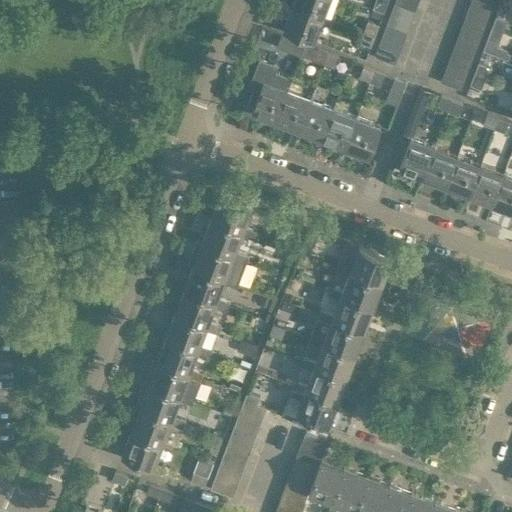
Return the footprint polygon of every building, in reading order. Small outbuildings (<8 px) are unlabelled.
[(329,0),(294,0),(293,4),(323,16),(329,0)] [(418,2),(413,0),(396,0),(395,5),(414,12),(418,2)] [(472,0),(469,9),(489,17),(493,6),(475,0),(472,0)] [(284,28),(314,40),(323,16),(293,4),(284,28)] [(414,12),(395,5),(391,15),(411,22),(414,12)] [(489,17),(469,9),(465,19),(485,27),(489,17)] [(411,22),(391,15),(387,25),(407,33),(411,22)] [(507,21),(496,17),(492,28),(503,32),(507,21)] [(485,27),(465,19),(461,30),(481,37),(485,27)] [(380,25),(369,21),(364,32),(375,36),(380,25)] [(407,33),(387,25),(383,36),(403,43),(407,33)] [(488,38),(499,42),(503,32),(492,28),(488,38)] [(481,37),(461,30),(457,40),(477,48),(481,37)] [(360,43),(371,47),(375,36),(364,32),(360,43)] [(304,44),(281,35),(276,46),(300,55),(304,44)] [(403,43),(383,36),(379,46),(399,53),(403,43)] [(477,48),(457,40),(454,50),(473,58),(477,48)] [(375,56),(395,64),(399,53),(379,46),(375,56)] [(317,49),(313,60),(324,64),(328,53),(317,49)] [(473,58),(454,50),(450,61),(469,68),(473,58)] [(334,68),(338,57),(328,53),(324,64),(334,68)] [(254,87),(247,104),(254,106),(252,111),(276,120),(287,90),(292,77),(276,72),(279,65),(259,58),(249,85),(254,87)] [(469,68),(450,61),(446,71),(465,78),(469,68)] [(489,68),(478,63),(474,75),(485,79),(489,68)] [(363,66),(359,77),(371,82),(375,71),(363,66)] [(375,71),(371,82),(381,86),(385,75),(375,71)] [(442,81),(461,89),(465,78),(446,71),(442,81)] [(470,85),(481,89),(485,79),(474,75),(470,85)] [(406,81),(394,77),(385,100),(397,105),(406,81)] [(420,88),(417,97),(425,101),(429,91),(420,88)] [(287,90),(276,120),(300,129),(311,99),(287,90)] [(441,96),(437,107),(448,111),(453,100),(441,96)] [(311,99),(300,129),(322,138),(334,108),(311,99)] [(458,115),(463,104),(453,100),(448,111),(458,115)] [(334,108),(322,138),(346,147),(358,117),(334,108)] [(487,113),(483,124),(494,129),(498,117),(487,113)] [(369,155),(380,125),(358,117),(346,147),(369,155)] [(505,133),(509,121),(498,117),(494,129),(505,133)] [(410,137),(399,167),(424,176),(435,146),(410,137)] [(435,146),(424,176),(446,185),(458,155),(435,146)] [(458,155),(446,185),(470,194),(481,164),(458,155)] [(481,164),(470,194),(493,202),(505,173),(481,164)] [(511,209),(511,175),(505,173),(493,202),(511,209)] [(257,231),(245,227),(252,206),(220,194),(211,218),(244,231),(242,235),(254,240),(257,231)] [(236,250),(242,235),(244,231),(211,218),(202,242),(235,254),(233,258),(246,263),(249,255),(236,250)] [(282,236),(278,244),(288,248),(292,241),(282,236)] [(197,240),(192,254),(197,256),(193,265),(226,278),(224,283),(236,287),(238,283),(246,263),(233,258),(235,254),(202,242),(197,240)] [(336,271),(348,276),(350,271),(382,283),(391,259),(359,247),(351,268),(339,263),(336,271)] [(218,298),(224,283),(226,278),(193,265),(185,289),(217,302),(215,306),(228,311),(231,303),(218,298)] [(327,295),(339,299),(341,295),(373,307),(382,283),(350,271),(348,276),(342,291),(330,287),(327,295)] [(210,321),(215,306),(217,302),(185,289),(176,312),(208,325),(206,329),(219,334),(222,326),(210,321)] [(260,304),(268,307),(271,298),(264,295),(260,304)] [(339,299),(334,314),(321,310),(318,319),(331,323),(332,319),(365,330),(373,307),(341,295),(339,299)] [(201,345),(206,329),(208,325),(176,312),(167,336),(199,349),(197,353),(210,358),(213,350),(201,345)] [(309,342),(322,346),(323,342),(356,354),(365,330),(332,319),(331,323),(318,319),(309,342)] [(192,369),(197,353),(199,349),(167,336),(158,359),(190,372),(189,377),(201,381),(204,373),(192,369)] [(256,344),(242,339),(238,350),(252,356),(256,344)] [(323,342),(322,346),(316,362),(303,357),(300,365),(313,370),(314,366),(347,378),(356,354),(323,342)] [(152,357),(147,372),(153,374),(149,383),(181,396),(180,400),(192,405),(194,401),(201,381),(189,377),(190,372),(158,359),(158,360),(152,357)] [(313,370),(307,386),(294,381),(291,389),(304,394),(305,389),(338,401),(347,378),(314,366),(313,370)] [(143,381),(138,395),(144,397),(140,407),(173,419),(171,424),(183,429),(185,424),(186,421),(174,416),(180,400),(181,396),(149,383),(143,381)] [(291,389),(282,414),(295,419),(297,414),(329,426),(338,401),(305,389),(304,394),(291,389)] [(260,397),(247,392),(240,411),(262,420),(267,408),(257,405),(260,397)] [(134,405),(129,418),(135,420),(131,431),(163,443),(162,448),(173,452),(176,448),(183,429),(171,424),(173,419),(140,407),(134,405)] [(262,420),(240,411),(236,422),(258,431),(262,420)] [(258,431),(236,422),(232,433),(254,442),(258,431)] [(122,454),(154,467),(163,443),(131,431),(122,454)] [(328,440),(306,431),(302,443),(324,451),(328,440)] [(254,442),(232,433),(227,444),(250,453),(254,442)] [(222,439),(215,436),(209,452),(216,455),(222,439)] [(297,454),(320,462),(321,459),(324,451),(302,443),(297,454)] [(250,453),(227,444),(223,455),(246,464),(250,453)] [(293,465),(316,473),(320,462),(297,454),(293,465)] [(246,464),(223,455),(219,465),(242,474),(246,464)] [(332,501),(345,468),(321,459),(320,462),(316,473),(311,484),(308,492),(332,501)] [(242,474),(219,465),(215,476),(238,486),(242,474)] [(289,476),(311,484),(316,473),(293,465),(289,476)] [(345,468),(332,501),(354,509),(367,476),(345,468)] [(128,476),(116,471),(112,480),(124,484),(128,476)] [(204,486),(208,477),(194,472),(191,480),(204,486)] [(211,488),(233,497),(238,486),(215,476),(211,488)] [(311,484),(289,476),(285,488),(307,496),(308,492),(311,484)] [(367,476),(354,509),(360,511),(380,511),(390,485),(367,476)] [(150,484),(147,492),(158,497),(162,488),(150,484)] [(390,485),(380,511),(406,511),(413,493),(390,485)] [(170,502),(173,493),(162,488),(158,497),(170,502)] [(307,496),(285,488),(281,499),(303,507),(307,496)] [(413,493),(406,511),(432,511),(436,502),(413,493)] [(301,511),(303,507),(281,499),(276,510),(281,511),(301,511)] [(196,501),(192,510),(197,511),(205,511),(208,506),(196,501)] [(436,502),(432,511),(457,511),(458,510),(436,502)]
